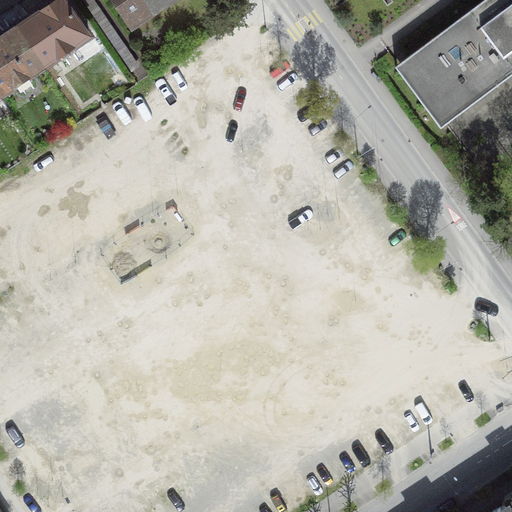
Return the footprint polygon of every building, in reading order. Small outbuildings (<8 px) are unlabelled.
[(89,35),(65,0),(53,0),(16,25),(43,65),(58,55),(61,59),(76,50),(73,45),(89,35)] [(169,0),(113,0),(132,26),(169,0)] [(511,0),(482,0),(394,65),(440,126),(511,72),(511,0)] [(43,65),(16,25),(0,35),(0,93),(14,84),(18,89),(33,79),(29,74),(43,65)] [(511,511),(511,509),(506,500),(488,511),(511,511)]
